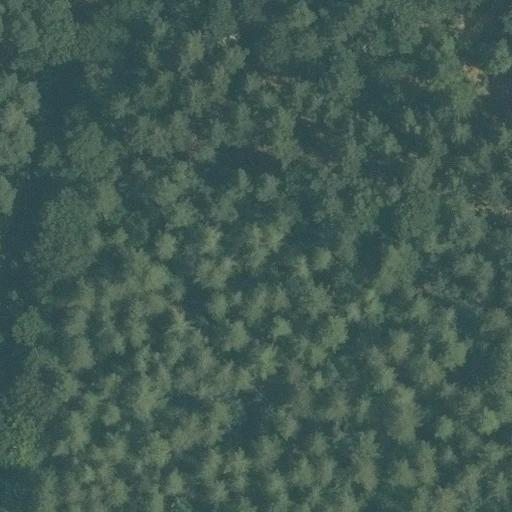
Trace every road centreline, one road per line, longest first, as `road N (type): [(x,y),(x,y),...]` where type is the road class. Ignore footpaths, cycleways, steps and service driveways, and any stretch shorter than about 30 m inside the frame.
road 1 (unknown): [(0,452),(37,485),(166,501),(247,475),(376,401),(412,391),(464,391),(511,408)]
road 2 (track): [(125,0),(30,511)]
